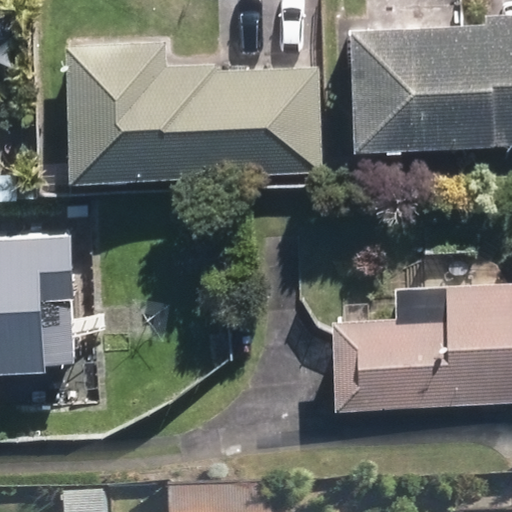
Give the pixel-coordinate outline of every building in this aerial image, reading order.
[(511,3),(372,7),(375,135),(511,131),(511,3)] [(332,162),(329,58),(229,61),(229,52),(179,53),(179,30),(76,33),(80,168),(332,162)] [(0,384),(24,384),(23,349),(73,348),(73,340),(97,340),(95,281),(101,239),(92,211),(0,213),(0,384)] [(413,300),(353,302),(355,392),(511,387),(511,266),(412,269),(413,300)] [(288,511),(287,482),(178,485),(178,511),(288,511)]
